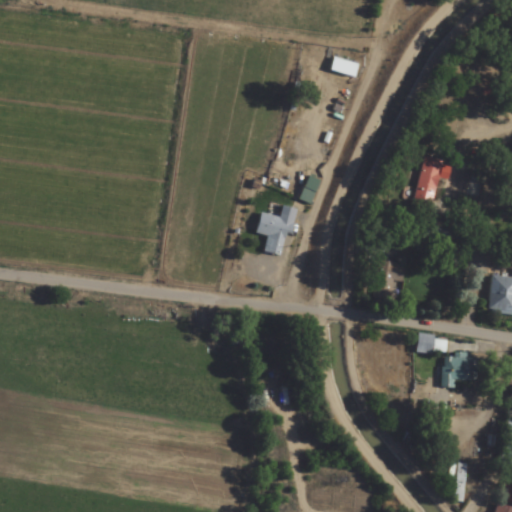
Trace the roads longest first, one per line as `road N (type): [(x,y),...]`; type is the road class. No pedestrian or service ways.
road 1 (residential): [(317,332),(0,288)]
road 2 (residential): [(511,358),(354,337)]
